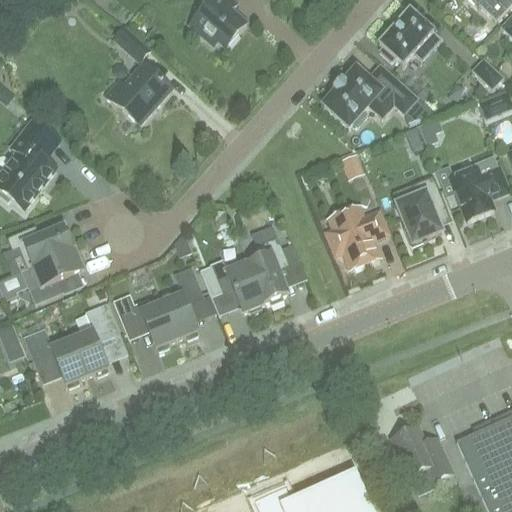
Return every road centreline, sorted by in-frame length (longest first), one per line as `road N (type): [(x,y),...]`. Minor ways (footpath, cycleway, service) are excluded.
road 1 (tertiary): [(0,472),(508,264)]
road 2 (residential): [(173,229),(372,0)]
road 3 (residential): [(173,229),(132,260),(113,261),(94,242),(96,224),(124,212),(154,221)]
